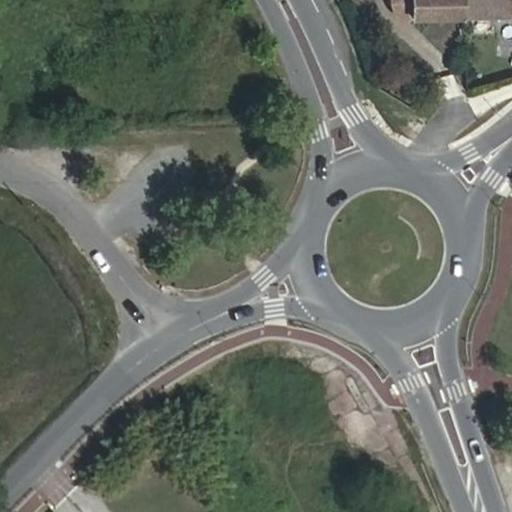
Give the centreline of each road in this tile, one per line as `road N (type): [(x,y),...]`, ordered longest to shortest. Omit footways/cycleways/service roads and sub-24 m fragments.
road 1 (unclassified): [(0,167),(76,210),(166,342)]
road 2 (secondary): [(0,501),(113,383),(166,342)]
road 3 (secondary): [(266,0),(320,127),(328,194)]
road 4 (secondary): [(494,511),(456,390),(447,314)]
road 5 (secondary): [(377,331),(415,387),(465,511)]
road 6 (secondary): [(399,163),(353,114),(300,0)]
